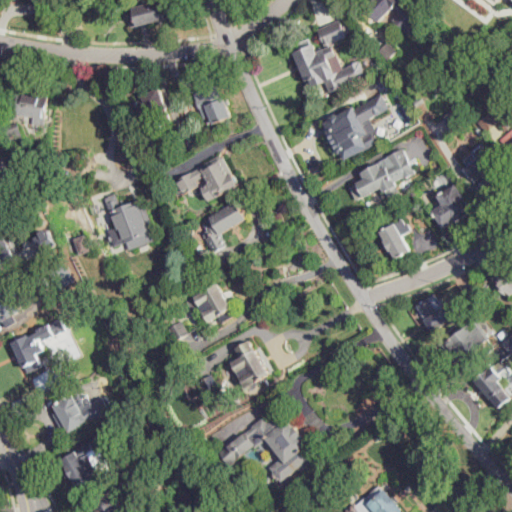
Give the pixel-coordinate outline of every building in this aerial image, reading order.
[(141,26),(133,28),(130,20),(130,17),(129,15),(132,15),(135,14),(133,7),(158,0),(166,0),(169,8),(170,11),(171,17),(165,19),(158,21),(148,24),(141,26)] [(402,0),(381,22),(378,19),(374,24),(364,14),(369,9),(367,6),(373,0),(402,0)] [(399,50),(390,60),(381,50),(383,48),(390,41),(399,50)] [(315,43),(319,51),(326,48),(338,75),(321,83),(312,87),(305,72),(301,62),(296,52),(315,43)] [(385,66),(366,74),(366,72),(361,62),(360,60),(379,52),(385,66)] [(217,86),(222,98),(226,96),(234,116),(215,123),(212,116),(205,118),(196,94),(217,86)] [(162,126),(141,133),(132,104),(145,100),(143,93),(146,93),(149,92),(161,88),(162,87),(172,120),(171,120),(161,123),(162,126)] [(42,91),(42,96),(51,98),(48,117),(37,115),(16,112),(19,91),(25,92),(25,88),(42,91)] [(141,98),(128,102),(127,97),(140,93),(141,98)] [(391,107),(372,117),(379,132),(375,134),(380,143),(357,155),(356,153),(347,158),(343,151),(337,154),(325,132),(331,129),(327,122),(331,120),(333,115),(337,113),(341,114),(355,106),(356,108),(384,94),(391,107)] [(454,129),(453,129),(452,129),(445,118),(444,116),(458,107),(467,120),(462,123),(460,125),(454,129)] [(498,125),(490,130),(482,118),(483,117),(491,112),(492,112),(500,123),(498,125)] [(25,139),(10,144),(6,130),(21,126),(25,139)] [(511,153),(501,140),(506,135),(511,130),(511,153)] [(433,139),(429,142),(425,136),(429,133),(433,139)] [(484,143),(498,163),(499,162),(501,161),(511,176),(511,178),(486,197),(479,187),(489,181),(486,176),(477,183),(476,182),(468,170),(467,169),(471,166),(465,159),(469,157),(472,155),(475,152),(474,151),(476,150),(475,148),(481,144),(482,145),(484,143)] [(225,154),(241,184),(212,201),(204,187),(212,183),(207,175),(198,180),(201,186),(188,193),(186,194),(178,180),(222,156),(225,154)] [(82,165),(70,184),(58,177),(69,157),(82,165)] [(395,182),(358,201),(350,186),(366,178),(363,172),(384,160),(395,182)] [(25,169),(18,171),(17,165),(24,163),(25,169)] [(32,193),(20,196),(17,182),(28,179),(32,193)] [(475,211),(456,222),(456,221),(446,228),(434,210),(444,204),(439,196),(440,195),(458,184),(475,211)] [(422,196),(416,200),(411,193),(417,189),(422,196)] [(118,193),(123,206),(145,198),(160,239),(132,249),(129,242),(116,247),(110,230),(118,227),(108,197),(118,193)] [(229,244),(216,253),(206,237),(210,234),(205,225),(214,219),(212,217),(238,201),(248,219),(223,234),(229,244)] [(404,218),(407,224),(410,223),(414,230),(406,235),(414,250),(398,258),(393,250),(391,251),(390,249),(388,246),(385,241),(387,240),(382,232),(398,224),(397,222),(404,218)] [(10,257),(0,262),(0,230),(6,227),(16,246),(7,251),(9,255),(10,257)] [(47,229),(48,231),(52,229),(59,243),(44,250),(37,236),(42,234),(41,231),(47,229)] [(94,250),(82,255),(76,238),(88,234),(94,250)] [(511,294),(508,290),(505,292),(504,293),(502,290),(500,288),(501,286),(494,281),(494,280),(492,279),(504,265),(506,267),(510,262),(511,261),(511,294)] [(65,288),(60,291),(60,290),(51,273),(50,271),(68,262),(73,272),(71,273),(76,282),(65,288)] [(220,283),(238,315),(224,323),(220,316),(211,322),(201,304),(193,309),(188,301),(220,283)] [(477,294),(470,300),(462,290),(464,289),(470,285),(470,284),(477,294)] [(13,289),(20,302),(25,310),(15,316),(16,317),(18,322),(8,327),(5,322),(0,313),(0,289),(2,293),(12,287),(13,289)] [(471,308),(435,332),(430,325),(428,322),(426,319),(428,318),(420,305),(429,298),(438,311),(462,295),(471,308)] [(44,366),(31,373),(29,370),(21,354),(15,342),(62,318),(68,330),(67,330),(46,341),(44,342),(48,349),(39,354),(43,364),(44,366)] [(179,340),(178,341),(170,328),(183,320),(191,334),(190,334),(179,340)] [(484,343),(458,363),(444,346),(446,345),(448,343),(477,320),(488,334),(482,340),(484,343)] [(511,332),(504,338),(500,334),(507,328),(511,332)] [(511,353),(509,350),(506,346),(503,342),(511,334),(511,353)] [(259,385),(246,392),(241,381),(243,380),(234,362),(243,357),(238,348),(254,339),(273,374),(258,382),(259,385)] [(147,355),(142,358),(139,353),(145,350),(147,355)] [(497,368),(504,376),(499,381),(511,394),(511,398),(511,399),(501,408),(487,391),(484,388),(476,379),(487,370),(490,373),(497,368)] [(225,393),(212,400),(201,380),(214,373),(225,393)] [(75,394),(77,397),(81,394),(81,395),(87,405),(93,401),(94,404),(105,398),(106,397),(115,411),(99,421),(97,418),(73,433),(56,405),(60,403),(75,394)] [(279,412),(281,414),(282,414),(287,421),(290,418),(296,426),(297,425),(307,437),(305,438),(312,445),(309,448),(316,456),(283,483),(281,480),(278,480),(273,475),(275,470),(272,467),(285,457),(278,448),(274,451),(259,433),(253,438),(257,443),(250,450),(232,465),(222,453),(244,435),(254,427),(253,426),(265,416),(269,420),(279,412)] [(92,443),(96,450),(100,447),(101,449),(114,470),(104,476),(105,478),(95,483),(92,478),(80,486),(65,460),(64,460),(92,443)] [(381,485),(385,490),(387,489),(406,511),(379,511),(367,497),(381,485)] [(96,511),(90,504),(110,488),(121,502),(123,504),(128,511),(126,511),(96,511)]
